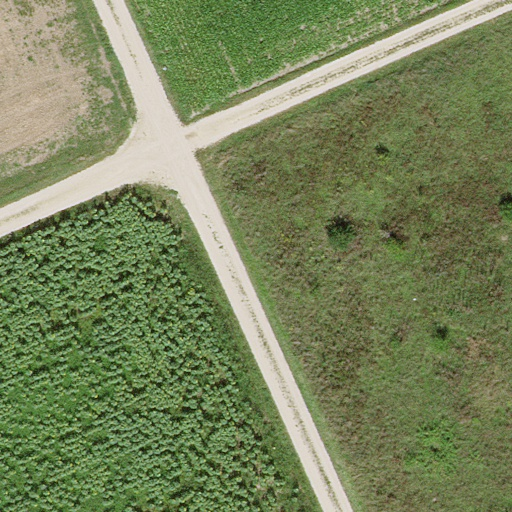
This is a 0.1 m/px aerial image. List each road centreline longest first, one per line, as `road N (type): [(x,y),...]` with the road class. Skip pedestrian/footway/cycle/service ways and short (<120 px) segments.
road 1 (track): [(97,0),(325,511)]
road 2 (track): [(0,217),(499,0)]
